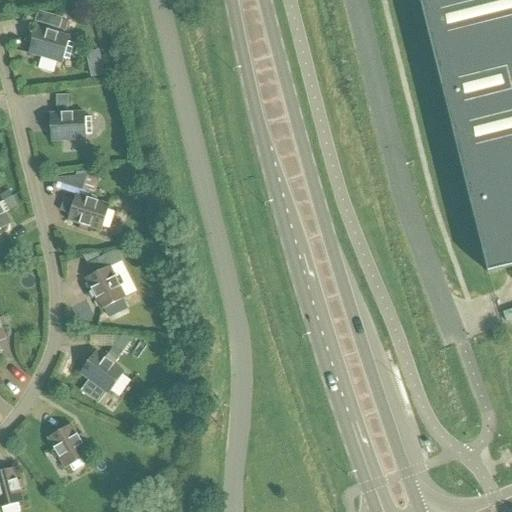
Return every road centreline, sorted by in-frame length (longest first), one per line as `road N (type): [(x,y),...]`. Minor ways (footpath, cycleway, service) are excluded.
road 1 (primary): [(403,511),(287,149),(251,0)]
road 2 (unclassified): [(237,511),(246,377),(158,0)]
road 3 (residential): [(0,54),(55,316),(49,359),(0,436)]
road 4 (unclassified): [(359,0),(412,217),(458,338)]
